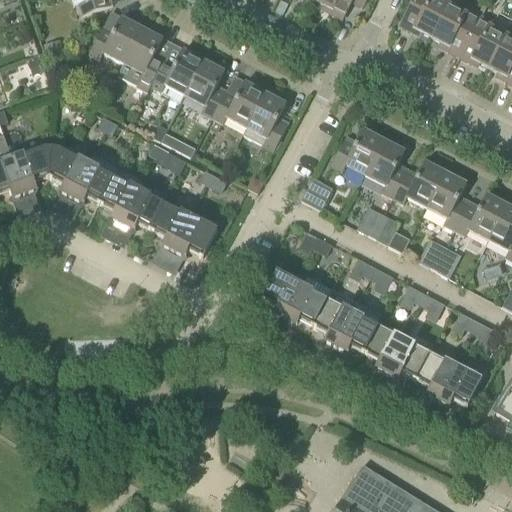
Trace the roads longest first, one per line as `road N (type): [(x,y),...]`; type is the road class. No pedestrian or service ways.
road 1 (residential): [(0,245),(44,228),(202,310),(335,69)]
road 2 (residential): [(511,139),(360,64)]
road 3 (residential): [(335,69),(202,0)]
